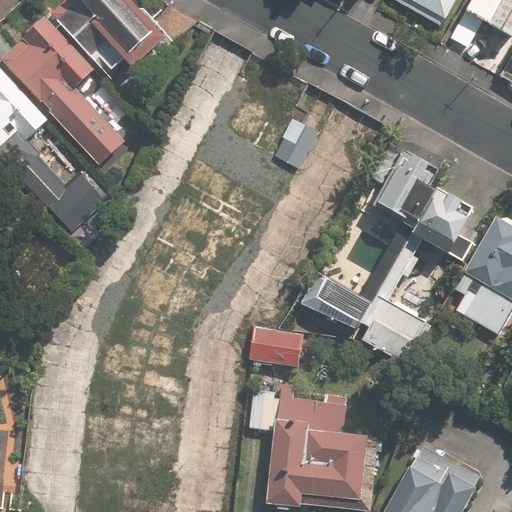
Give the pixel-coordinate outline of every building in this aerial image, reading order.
[(64,0),(50,13),(105,74),(123,58),(134,69),(168,38),(143,10),(141,12),(129,0),(64,0)] [(400,0),(442,24),(455,0),(400,0)] [(511,0),(470,0),(467,6),(466,6),(450,33),(466,43),(480,17),(511,35),(511,0)] [(95,71),(48,20),(3,61),(56,119),(63,112),(57,105),(95,71)] [(511,51),(499,74),(511,81),(511,51)] [(47,119),(0,65),(0,154),(17,174),(53,142),(39,126),(47,119)] [(176,511),(180,484),(150,481),(152,459),(184,462),(188,420),(153,416),(155,394),(189,398),(194,351),(178,350),(190,326),(199,331),(217,298),(207,293),(217,275),(240,288),(262,246),(236,232),(243,218),(269,232),(291,191),(259,175),(268,157),(300,174),(326,125),(230,74),(206,119),(237,135),(228,151),(197,135),(176,176),(203,190),(193,208),(167,194),(145,235),(175,251),(167,266),(137,250),(116,290),(137,301),(125,323),(127,324),(126,335),(92,332),(88,374),(115,377),(112,409),(77,406),(73,455),(106,458),(104,476),(71,473),(67,511),(176,511)] [(80,110),(62,126),(74,140),(92,124),(80,110)] [(437,188),(445,174),(408,153),(378,208),(405,222),(362,298),(321,275),(306,302),(356,331),(362,322),(437,188)] [(58,199),(40,179),(26,192),(44,212),(58,199)] [(437,188),(362,322),(370,327),(363,338),(408,363),(431,323),(388,299),(422,239),(463,262),(475,243),(464,237),(474,221),(471,220),(476,210),(437,188)] [(511,227),(499,220),(459,290),(466,294),(458,310),(499,335),(511,312),(511,227)] [(252,330),(248,360),(297,366),(301,336),(252,330)] [(319,404),(287,400),(289,386),(277,385),(273,422),(271,422),(261,505),(295,509),(296,504),(364,511),(366,511),(374,442),(331,437),(332,426),(341,427),(344,407),(340,407),(341,397),(321,394),(319,404)] [(250,391),(246,427),(263,429),(268,393),(250,391)] [(477,478),(423,449),(418,458),(415,457),(384,511),(463,511),(475,490),(471,487),(477,478)]
